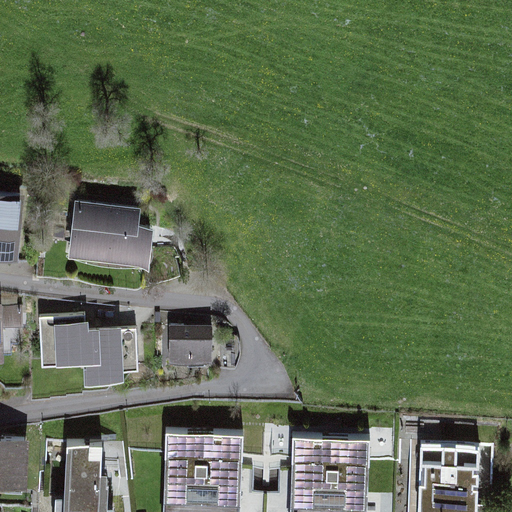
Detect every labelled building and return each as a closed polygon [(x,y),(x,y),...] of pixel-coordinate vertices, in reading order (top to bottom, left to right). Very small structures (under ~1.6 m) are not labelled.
[(0,194),(0,258),(23,262),(32,198),(0,194)] [(84,211),(79,258),(149,267),(155,219),(84,211)] [(47,323),(49,371),(89,369),(90,381),(131,379),(130,373),(147,372),(144,327),(92,330),(91,320),(47,323)] [(171,327),(172,366),(216,365),(214,325),(171,327)] [(169,427),(166,511),(248,511),(251,429),(169,427)] [(296,433),(294,511),(376,511),(378,435),(296,433)] [(416,434),(414,511),(496,511),(498,436),(416,434)] [(0,438),(0,486),(33,488),(34,440),(0,438)] [(60,450),(58,511),(128,511),(130,452),(60,450)]
